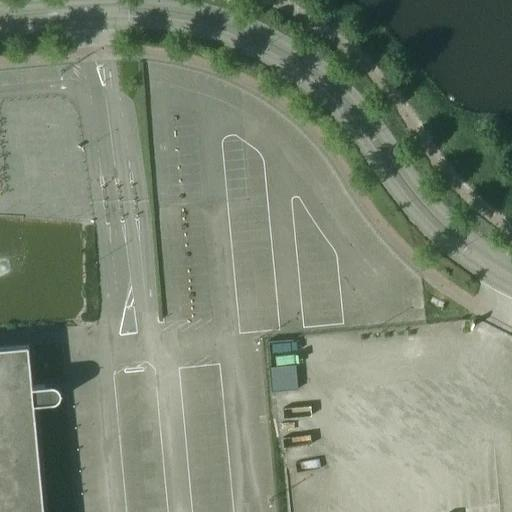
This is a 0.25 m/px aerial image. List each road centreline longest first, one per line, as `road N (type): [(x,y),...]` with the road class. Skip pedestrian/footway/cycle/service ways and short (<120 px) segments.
road 1 (unclassified): [(91,23),(204,31),(284,67),(347,122),(419,221),(511,289)]
road 2 (unclassified): [(511,266),(434,206),(348,92),(292,47),(231,17),(122,0)]
